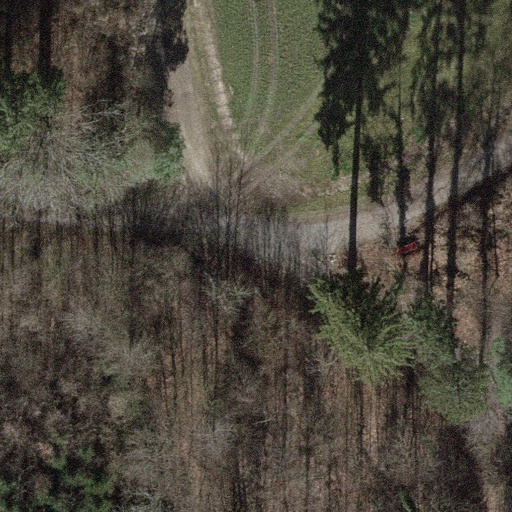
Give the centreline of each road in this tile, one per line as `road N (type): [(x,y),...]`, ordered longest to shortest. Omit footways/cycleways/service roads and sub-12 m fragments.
road 1 (track): [(511,385),(210,228),(177,0)]
road 2 (track): [(0,205),(263,233),(337,230),(413,205),(511,150)]
